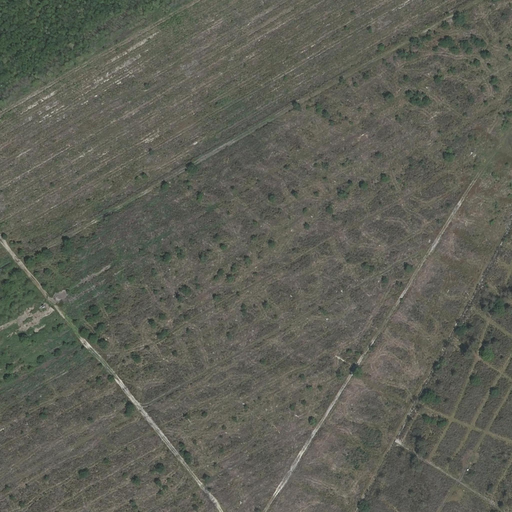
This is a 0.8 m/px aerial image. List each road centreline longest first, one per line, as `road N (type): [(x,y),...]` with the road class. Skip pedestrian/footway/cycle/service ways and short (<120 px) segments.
road 1 (track): [(511,121),(264,511)]
road 2 (track): [(355,511),(511,221)]
